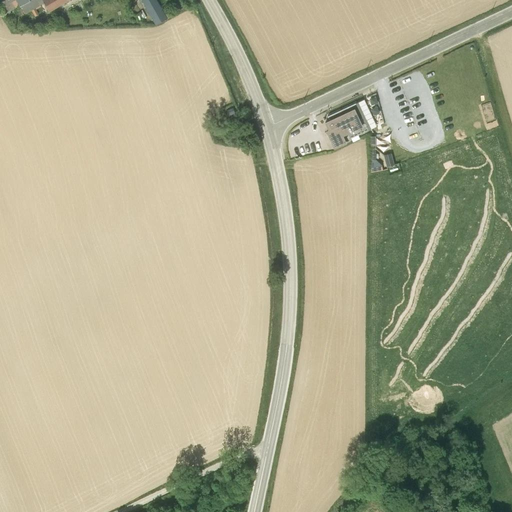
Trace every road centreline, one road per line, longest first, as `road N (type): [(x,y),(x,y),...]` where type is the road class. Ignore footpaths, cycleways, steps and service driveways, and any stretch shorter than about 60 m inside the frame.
road 1 (secondary): [(267,443),(289,285),(284,207),(266,125)]
road 2 (tertiary): [(266,125),(511,10)]
road 3 (unclassified): [(267,443),(117,511)]
road 4 (secondary): [(266,125),(208,0)]
